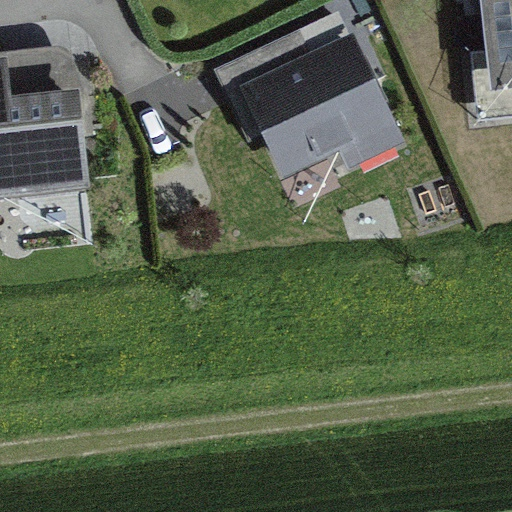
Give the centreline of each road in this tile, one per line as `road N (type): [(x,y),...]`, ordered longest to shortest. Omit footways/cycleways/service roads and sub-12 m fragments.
road 1 (track): [(511,387),(0,438)]
road 2 (unknown): [(90,2),(177,158)]
